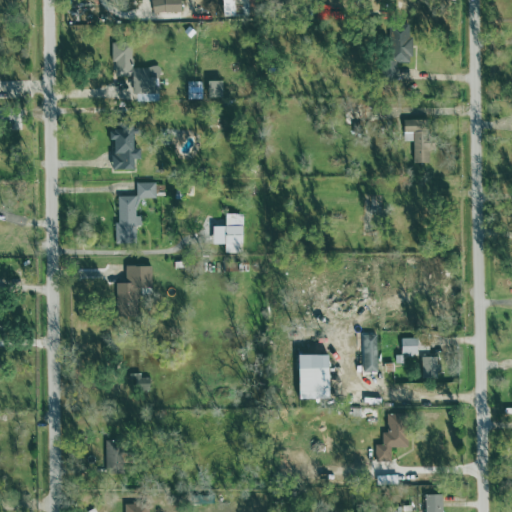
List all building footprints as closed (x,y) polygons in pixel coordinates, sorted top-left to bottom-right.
[(177,0),(149,0),(150,14),(179,12),(177,0)] [(217,0),(218,18),(232,17),(232,1),(240,1),(240,0),(217,0)] [(395,78),(395,63),(409,63),(409,25),(386,25),(386,51),(379,51),(379,78),(395,78)] [(130,67),(130,43),(110,43),(109,63),(113,63),(113,76),(128,76),(128,93),(155,93),(155,67),(130,67)] [(219,80),(204,81),(204,98),(219,98),(219,80)] [(411,141),(411,163),(426,163),(425,119),(401,120),(401,141),(411,141)] [(108,169),(128,169),(129,158),(135,158),(135,147),(128,147),(129,123),(113,123),(113,130),(105,130),(105,139),(109,139),(108,169)] [(114,196),(114,244),(133,243),(133,226),(139,226),(139,216),(133,216),(133,198),(152,198),(152,183),(133,183),(133,196),(114,196)] [(222,253),(240,253),(239,214),(221,214),(222,226),(209,226),(210,245),(222,244),(222,253)] [(149,266),(123,266),(123,283),(114,283),(114,317),(136,317),(136,289),(149,289),(149,266)] [(361,372),(375,371),(374,334),(360,335),(361,372)] [(414,338),(398,339),(399,355),(414,354),(414,338)] [(298,354),(325,354),(325,342),(298,342),(298,354)] [(325,399),(324,355),(294,356),(295,400),(325,399)] [(435,357),(419,357),(419,379),(436,378),(435,357)] [(148,391),(147,378),(139,378),(139,374),(129,374),(130,391),(148,391)] [(388,448),(404,448),(405,415),(385,414),(384,433),(380,433),(380,445),(373,445),(373,462),(388,462),(388,448)] [(103,474),(120,474),(120,441),(103,440),(103,474)] [(422,511),(440,511),(440,494),(422,495),(422,511)]
